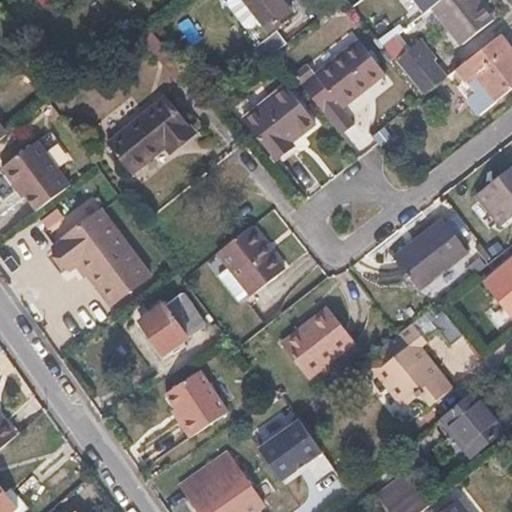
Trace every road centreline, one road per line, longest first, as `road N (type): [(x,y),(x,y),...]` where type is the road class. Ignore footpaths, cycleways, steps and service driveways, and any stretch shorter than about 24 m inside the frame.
road 1 (residential): [(423,193),(338,253),(309,223),(313,207),(352,188),(402,198)]
road 2 (residential): [(0,320),(138,511)]
